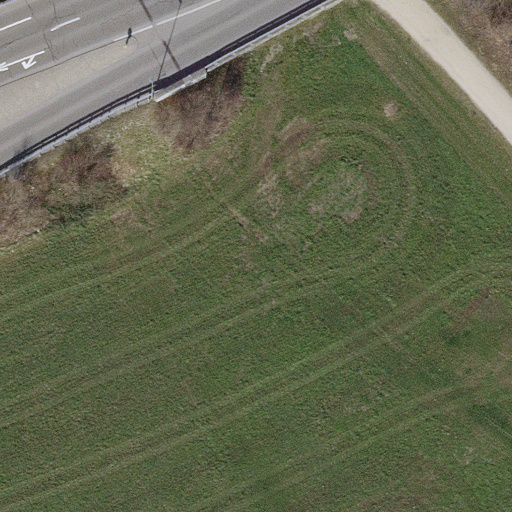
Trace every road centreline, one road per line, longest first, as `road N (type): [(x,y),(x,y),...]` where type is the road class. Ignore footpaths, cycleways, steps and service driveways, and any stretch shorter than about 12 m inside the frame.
road 1 (secondary): [(0,154),(111,90),(156,18)]
road 2 (track): [(394,0),(511,117)]
road 3 (secondary): [(156,18),(92,19),(0,57)]
